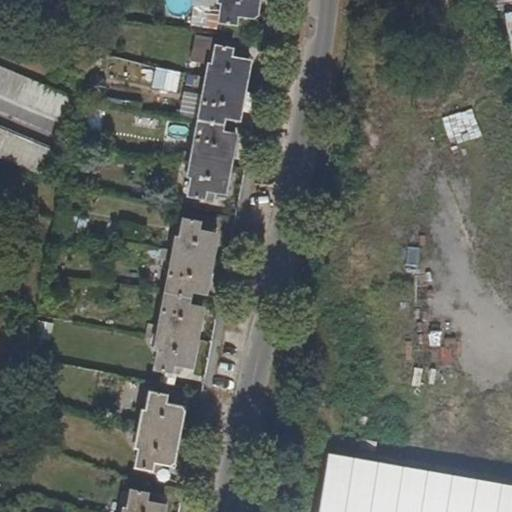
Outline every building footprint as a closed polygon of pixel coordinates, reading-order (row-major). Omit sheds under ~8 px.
[(235,30),(252,32),(255,0),(205,0),(205,4),(215,5),(213,20),(219,21),(217,37),(233,39),(235,30)] [(511,0),(499,0),(500,4),(504,7),(511,49),(511,0)] [(202,204),(220,207),(232,148),(219,145),(221,132),(233,134),(244,77),(227,74),(229,64),(212,60),(208,78),(205,77),(203,89),(191,87),(189,98),(201,101),(188,168),(177,166),(175,178),(185,180),(183,192),(187,193),(184,210),(200,213),(202,204)] [(151,87),(176,93),(181,72),(156,66),(151,87)] [(0,99),(60,123),(71,95),(0,67),(0,99)] [(0,127),(0,159),(43,178),(54,151),(0,127)] [(171,376),(189,380),(200,320),(188,318),(191,304),(203,306),(213,249),(194,246),(195,238),(179,235),(176,250),(172,250),(170,261),(161,260),(158,272),(167,273),(155,339),(146,337),(144,349),(153,351),(151,360),(155,361),(151,381),(169,385),(171,376)] [(151,476),(170,479),(181,419),(162,416),(164,408),(148,405),(144,423),(140,422),(137,437),(127,435),(125,445),(135,446),(133,459),(137,460),(133,479),(150,482),(151,476)] [(511,511),(511,484),(330,453),(319,511),(511,511)] [(145,511),(146,506),(130,502),(127,511),(145,511)]
